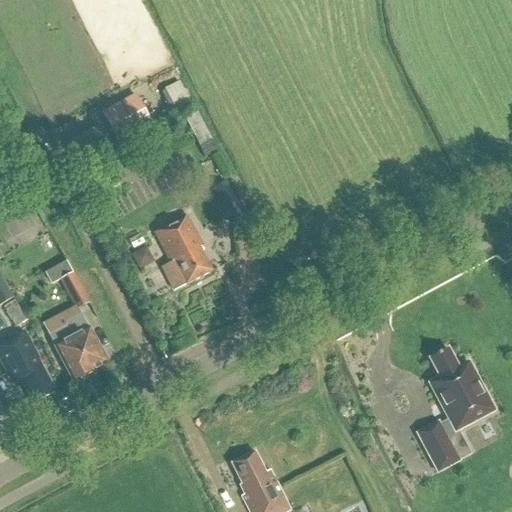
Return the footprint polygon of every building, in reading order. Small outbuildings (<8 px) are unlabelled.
[(168,110),(187,101),(175,75),(156,84),(168,110)] [(103,119),(118,147),(152,128),(147,118),(137,100),(103,119)] [(152,128),(172,117),(168,111),(160,115),(161,116),(155,119),(153,114),(147,118),(152,128)] [(211,143),(196,114),(184,120),(205,160),(215,155),(209,143),(211,143)] [(68,145),(79,165),(110,149),(99,129),(68,145)] [(45,144),(53,167),(64,163),(57,141),(45,144)] [(97,176),(106,191),(125,180),(116,165),(97,176)] [(233,179),(211,189),(229,227),(245,219),(238,204),(244,201),(233,179)] [(203,249),(193,229),(187,218),(154,234),(171,265),(163,269),(175,292),(186,286),(186,287),(212,273),(200,251),(203,249)] [(140,247),(124,255),(132,271),(148,264),(140,247)] [(60,282),(74,309),(77,311),(88,305),(65,264),(45,275),(51,286),(60,282)] [(0,307),(14,330),(25,324),(11,300),(10,301),(0,284),(0,307)] [(75,308),(74,309),(41,327),(73,384),(107,365),(77,311),(75,308)] [(24,332),(0,345),(0,366),(12,387),(21,382),(33,405),(54,394),(38,362),(40,361),(24,332)] [(417,435),(437,474),(459,463),(442,433),(452,428),(455,433),(494,412),(468,364),(457,370),(447,351),(429,360),(440,380),(429,385),(448,421),(439,426),(438,424),(417,435)] [(486,450),(491,463),(511,455),(511,449),(508,441),(486,450)] [(265,475),(254,454),(231,466),(246,496),(241,498),(247,511),(289,511),(269,472),(265,475)] [(463,462),(425,484),(432,496),(470,473),(463,462)]
